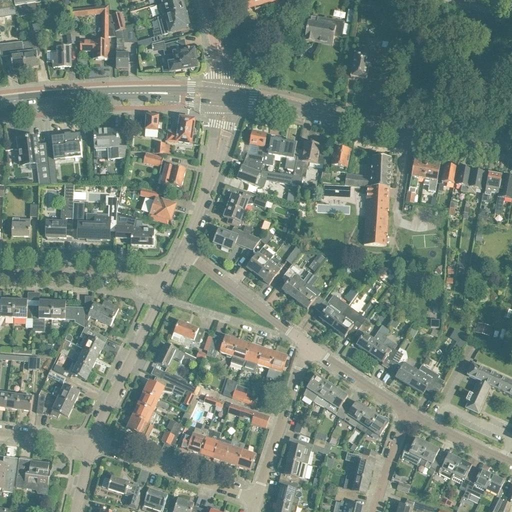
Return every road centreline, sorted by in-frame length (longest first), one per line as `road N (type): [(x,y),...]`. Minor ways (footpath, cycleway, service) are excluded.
road 1 (tertiary): [(511,145),(296,108)]
road 2 (residential): [(257,498),(87,446)]
road 3 (residential): [(87,446),(160,296)]
road 4 (residential): [(164,288),(136,279),(0,273)]
road 5 (residential): [(257,498),(308,345)]
road 6 (tertiary): [(0,103),(148,93)]
road 7 (residential): [(297,337),(182,250)]
road 8 (residential): [(160,296),(297,337)]
road 9 (residential): [(406,415),(308,345)]
